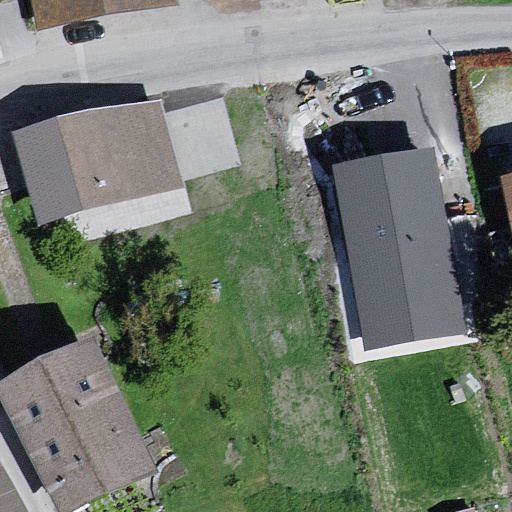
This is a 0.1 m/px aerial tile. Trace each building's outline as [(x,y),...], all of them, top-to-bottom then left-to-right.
[(180,17),(177,0),(29,0),(37,38),(180,17)] [(280,0),(214,0),(216,12),(280,0)] [(172,202),(148,109),(22,143),(41,234),(172,202)] [(471,337),(441,151),(331,168),(361,355),(471,337)] [(511,187),(501,189),(511,236),(511,187)] [(95,353),(4,394),(65,511),(95,511),(156,485),(95,353)] [(17,511),(0,482),(0,511),(17,511)]
